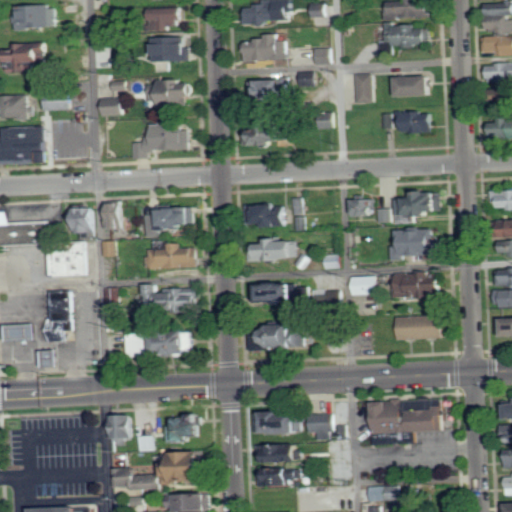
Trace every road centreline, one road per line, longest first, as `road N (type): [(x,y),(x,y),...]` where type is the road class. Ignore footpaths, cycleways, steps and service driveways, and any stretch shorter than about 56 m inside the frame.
road 1 (residential): [(0,186),(511,161)]
road 2 (tertiary): [(236,511),(214,0)]
road 3 (tertiary): [(0,393),(475,373)]
road 4 (residential): [(459,0),(475,373)]
road 5 (residential): [(475,373),(480,511)]
